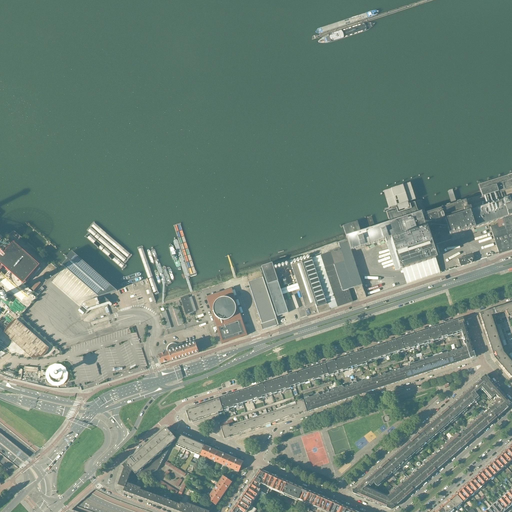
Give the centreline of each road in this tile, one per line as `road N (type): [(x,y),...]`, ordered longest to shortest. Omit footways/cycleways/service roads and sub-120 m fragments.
road 1 (secondary): [(511,260),(157,380)]
road 2 (secondary): [(159,390),(511,265)]
road 3 (residential): [(166,418),(181,405),(466,311)]
road 4 (residential): [(482,361),(279,431),(256,461)]
road 5 (residential): [(338,495),(484,365)]
road 6 (residential): [(511,412),(397,511)]
road 7 (trunk): [(123,511),(69,484),(0,427)]
